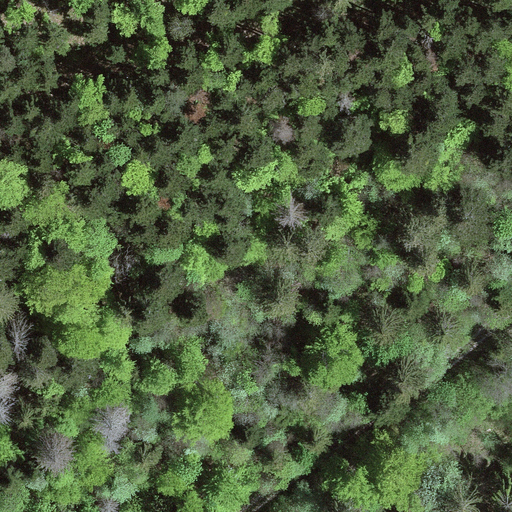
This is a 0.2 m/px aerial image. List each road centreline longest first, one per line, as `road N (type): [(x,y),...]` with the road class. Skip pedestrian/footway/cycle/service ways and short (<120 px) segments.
road 1 (track): [(423,0),(254,27),(0,99)]
road 2 (track): [(511,316),(259,511)]
